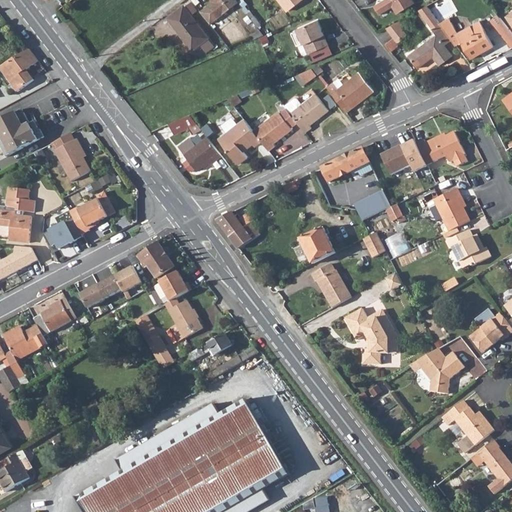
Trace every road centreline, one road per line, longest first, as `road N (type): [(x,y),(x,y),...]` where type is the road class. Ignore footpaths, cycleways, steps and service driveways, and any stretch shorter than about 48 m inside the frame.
road 1 (unknown): [(265,511),(300,486),(303,454),(268,392),(248,383),(69,478),(57,511)]
road 2 (tertiary): [(260,314),(413,511)]
road 3 (residential): [(195,210),(413,111)]
road 4 (residential): [(0,307),(176,216)]
road 5 (tertiary): [(18,0),(112,120)]
road 6 (residential): [(334,0),(413,111)]
road 7 (tertiary): [(176,216),(260,314)]
road 8 (tertiary): [(260,314),(195,210)]
road 9 (tertiary): [(195,210),(112,120)]
